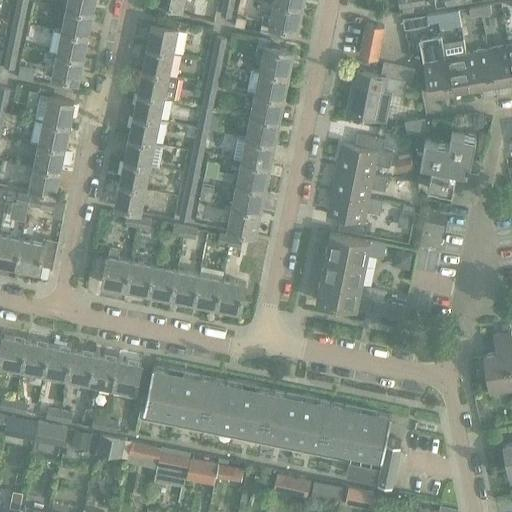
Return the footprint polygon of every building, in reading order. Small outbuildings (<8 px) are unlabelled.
[(18,0),(17,8),(27,10),(28,0),(18,0)] [(67,0),(66,9),(93,15),(95,0),(67,0)] [(184,9),(185,0),(157,0),(157,3),(184,9)] [(275,0),(276,0),(275,2),(297,7),(303,8),(305,0),(275,0)] [(399,0),(400,7),(403,7),(404,14),(414,12),(412,6),(411,0),(399,0)] [(299,31),(303,8),(297,7),(275,2),(273,16),(265,14),(263,24),(299,31)] [(231,18),(232,15),(234,5),(224,3),(222,16),(231,18)] [(480,6),(482,15),(492,13),(491,4),(480,6)] [(471,17),(482,15),(480,6),(470,8),(471,17)] [(17,8),(15,19),(24,21),(27,10),(17,8)] [(66,9),(61,32),(88,38),(93,15),(66,9)] [(438,14),(439,22),(450,20),(448,12),(438,14)] [(429,23),(439,22),(438,14),(428,15),(429,23)] [(237,18),(235,26),(242,28),(245,28),(246,19),(247,19),(237,17),(237,18)] [(15,19),(12,31),(22,33),(24,21),(15,19)] [(153,23),(148,47),(175,53),(180,29),(153,23)] [(367,23),(360,55),(378,59),(385,27),(367,23)] [(12,31),(10,43),(20,44),(22,33),(12,31)] [(50,51),(57,52),(57,56),(83,61),(88,38),(61,32),(54,31),(50,51)] [(217,36),(214,47),(226,50),(228,38),(217,36)] [(10,43),(7,54),(17,56),(20,44),(10,43)] [(263,56),(260,69),(290,76),(294,52),(265,46),(258,44),(257,54),(263,56)] [(485,49),(491,84),(511,80),(511,66),(508,44),(485,49)] [(148,47),(144,69),(179,77),(184,55),(175,53),(148,47)] [(214,47),(212,59),(224,61),(226,50),(214,47)] [(466,52),(471,88),(491,84),(485,49),(466,52)] [(445,56),(450,92),(471,88),(466,52),(445,56)] [(7,54),(5,66),(5,67),(15,69),(17,56),(7,54)] [(79,82),(83,61),(57,56),(52,77),(79,82)] [(424,60),(430,95),(450,92),(445,56),(424,60)] [(212,59),(210,70),(221,72),(224,61),(212,59)] [(413,82),(416,70),(384,63),(381,75),(357,70),(348,113),(380,120),(386,91),(403,95),(406,81),(413,82)] [(144,69),(139,93),(166,98),(175,100),(180,77),(179,77),(144,69)] [(260,69),(255,93),(285,100),(290,76),(260,69)] [(210,70),(208,81),(219,84),(221,72),(210,70)] [(208,81),(205,93),(217,95),(219,84),(208,81)] [(0,86),(0,87),(0,99),(9,102),(12,89),(0,86)] [(139,93),(134,116),(161,122),(166,98),(139,93)] [(205,93),(203,105),(214,107),(217,95),(205,93)] [(255,93),(250,115),(280,121),(285,100),(255,93)] [(48,97),(43,121),(70,126),(75,103),(48,97)] [(0,99),(0,113),(6,115),(9,102),(0,99)] [(203,105),(200,117),(212,119),(214,107),(203,105)] [(250,115),(246,139),(275,145),(280,121),(250,115)] [(134,116),(129,139),(156,145),(161,122),(134,116)] [(200,117),(198,129),(209,132),(212,119),(200,117)] [(43,121),(38,143),(65,149),(70,126),(43,121)] [(198,129),(195,140),(207,143),(209,132),(198,129)] [(426,138),(424,151),(471,161),(476,136),(452,131),(450,143),(426,138)] [(343,143),(337,167),(375,174),(377,164),(390,167),(393,153),(383,151),(386,139),(358,133),(356,146),(343,143)] [(129,139),(125,161),(152,167),(152,165),(159,166),(164,146),(156,145),(129,139)] [(246,139),(241,161),(271,168),(275,145),(246,139)] [(195,140),(193,150),(193,151),(205,154),(207,143),(195,140)] [(38,143),(34,166),(60,171),(61,171),(65,149),(38,143)] [(193,151),(191,162),(202,164),(205,154),(193,151)] [(428,189),(453,194),(455,182),(477,187),(479,174),(469,171),(471,161),(424,151),(421,163),(433,165),(428,189)] [(411,156),(395,159),(398,172),(414,168),(411,156)] [(125,161),(120,185),(147,191),(152,167),(125,161)] [(241,161),(236,184),(266,191),(271,168),(241,161)] [(191,162),(189,173),(200,175),(202,164),(191,162)] [(34,166),(29,189),(56,195),(61,171),(60,171),(34,166)] [(337,167),(333,190),(370,198),(370,197),(372,188),(385,190),(388,176),(375,174),(337,167)] [(189,173),(186,185),(198,187),(200,175),(189,173)] [(236,184),(231,208),(260,214),(261,214),(266,191),(236,184)] [(120,185),(116,207),(143,212),(147,191),(120,185)] [(186,185),(184,196),(195,199),(198,187),(186,185)] [(341,217),(339,229),(366,234),(369,222),(365,221),(368,211),(380,214),(383,200),(370,197),(370,198),(333,190),(328,214),(341,217)] [(17,202),(30,205),(32,195),(19,192),(17,202)] [(32,195),(30,205),(41,207),(41,209),(53,211),(55,200),(32,195)] [(184,196),(182,208),(193,210),(195,199),(184,196)] [(402,212),(414,214),(415,206),(404,204),(402,212)] [(182,208),(179,220),(191,222),(193,210),(182,208)] [(231,208),(227,229),(257,235),(261,214),(260,214),(231,208)] [(401,213),(399,226),(407,228),(410,215),(401,213)] [(125,224),(138,227),(140,217),(127,215),(125,224)] [(140,217),(138,227),(150,229),(152,220),(140,217)] [(171,235),(184,237),(186,228),(186,225),(174,223),(171,235)] [(186,228),(184,237),(196,240),(199,228),(186,225),(186,228)] [(404,318),(406,308),(407,306),(384,301),(386,291),(362,286),(369,253),(384,257),(387,244),(331,232),(317,301),(343,306),(342,309),(351,311),(352,307),(404,318)] [(1,233),(0,236),(0,263),(17,267),(23,237),(1,233)] [(218,243),(230,245),(232,235),(220,233),(218,243)] [(232,235),(230,245),(242,248),(244,238),(232,235)] [(23,237),(17,267),(41,272),(46,242),(23,237)] [(103,284),(126,289),(132,259),(119,257),(121,249),(110,247),(103,284)] [(132,259),(126,289),(149,294),(155,264),(132,259)] [(155,264),(149,294),(172,298),(178,269),(178,268),(155,264)] [(178,269),(172,298),(195,303),(201,274),(201,273),(178,268),(178,269)] [(201,274),(195,303),(217,307),(223,279),(223,278),(201,273),(201,274)] [(223,279),(217,307),(241,312),(247,282),(223,278),(223,279)] [(501,333),(511,386),(511,332),(511,331),(501,333)] [(491,390),(511,386),(501,333),(494,335),(497,353),(484,355),(491,390)] [(9,367),(24,370),(28,340),(5,335),(0,357),(0,373),(8,375),(9,367)] [(28,340),(24,370),(46,375),(53,345),(28,340)] [(53,345),(46,375),(69,380),(76,350),(53,345)] [(76,350),(69,380),(91,384),(98,354),(76,350)] [(98,354),(91,384),(113,389),(119,359),(98,354)] [(119,359),(113,389),(136,393),(142,363),(119,359)] [(148,393),(143,417),(151,418),(157,419),(158,413),(175,416),(193,420),(192,421),(191,427),(203,429),(215,431),(217,426),(217,425),(232,428),(234,428),(251,432),(250,438),(263,441),(275,443),(276,437),(294,440),(303,442),(311,444),(309,450),(322,453),(334,455),(335,449),(341,450),(351,452),(347,473),(393,482),(398,460),(401,441),(387,438),(391,422),(392,414),(360,408),(345,405),(339,403),(332,402),(303,396),(288,393),(273,390),(253,386),(243,384),(214,378),(184,372),(163,368),(154,366),(148,393)] [(2,397),(0,406),(0,409),(14,412),(16,400),(2,397)] [(16,400),(14,412),(27,415),(30,403),(16,400)] [(48,407),(60,421),(62,409),(48,407)] [(62,409),(60,421),(72,423),(74,412),(62,409)] [(8,414),(4,433),(13,435),(19,436),(22,419),(23,419),(23,417),(8,414)] [(93,416),(91,428),(104,430),(106,418),(93,416)] [(106,418),(104,430),(118,433),(120,421),(106,418)] [(35,438),(35,440),(54,444),(58,424),(39,420),(39,421),(38,423),(38,424),(37,428),(36,436),(35,438)] [(75,430),(72,445),(90,449),(93,433),(75,430)] [(123,457),(126,439),(101,435),(98,451),(123,457)] [(132,455),(160,462),(163,451),(161,451),(162,447),(135,441),(132,455)] [(163,451),(160,462),(160,465),(187,471),(190,457),(163,451)] [(219,462),(192,457),(188,480),(215,485),(216,476),(217,473),(219,462)] [(217,473),(216,476),(242,481),(244,467),(219,462),(217,473)] [(275,489),(308,496),(311,481),(278,473),(275,489)] [(315,481),(312,495),(327,498),(330,484),(315,481)] [(361,488),(358,505),(373,508),(377,491),(361,488)]
